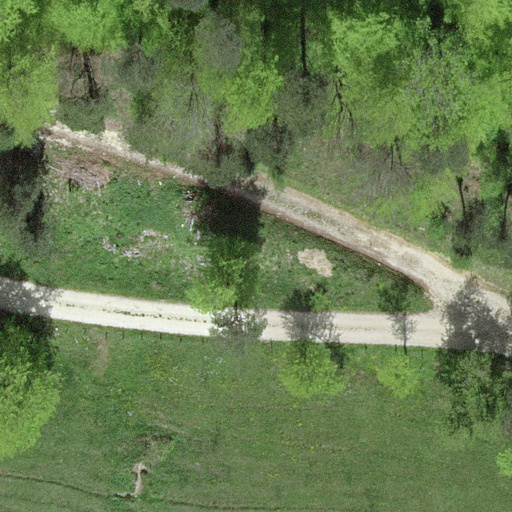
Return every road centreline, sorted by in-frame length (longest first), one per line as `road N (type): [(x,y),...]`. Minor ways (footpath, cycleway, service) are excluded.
road 1 (track): [(511,323),(356,234),(186,159),(0,106)]
road 2 (track): [(0,292),(271,326),(511,335)]
